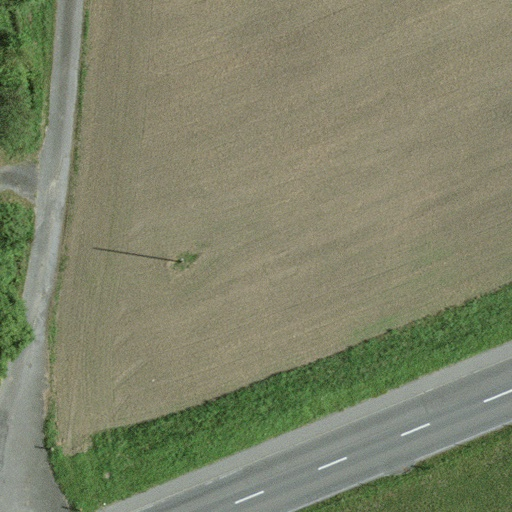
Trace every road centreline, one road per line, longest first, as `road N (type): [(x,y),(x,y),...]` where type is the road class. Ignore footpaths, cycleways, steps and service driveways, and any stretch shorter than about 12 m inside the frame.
road 1 (track): [(6,511),(53,212),(70,0)]
road 2 (secondary): [(511,385),(200,511)]
